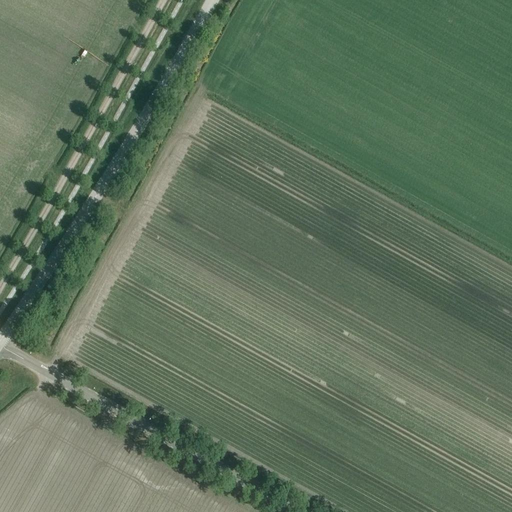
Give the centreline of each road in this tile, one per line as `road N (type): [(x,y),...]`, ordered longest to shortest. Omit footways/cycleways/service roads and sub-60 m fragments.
road 1 (tertiary): [(0,341),(213,0)]
road 2 (unclassified): [(298,511),(0,347)]
road 3 (track): [(0,290),(163,0)]
